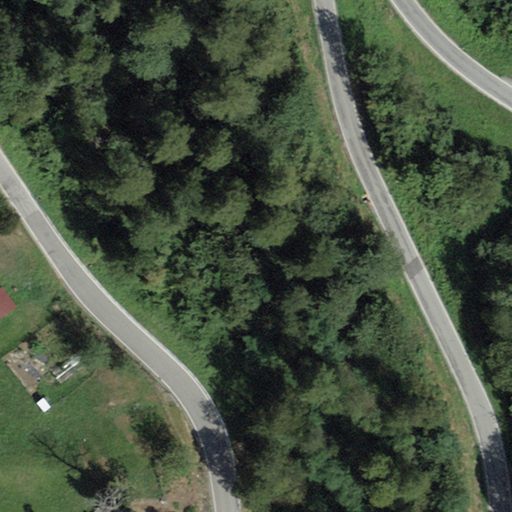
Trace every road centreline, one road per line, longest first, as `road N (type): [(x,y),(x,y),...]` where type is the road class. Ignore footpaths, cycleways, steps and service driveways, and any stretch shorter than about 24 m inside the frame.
road 1 (tertiary): [(321,0),(367,172),(487,431),(500,511)]
road 2 (tertiary): [(225,511),(213,439),(189,396),(57,255),(0,170)]
road 3 (tertiary): [(511,99),(480,78),(404,0)]
